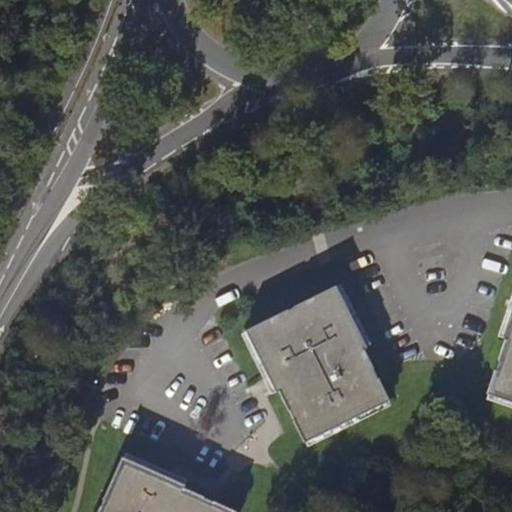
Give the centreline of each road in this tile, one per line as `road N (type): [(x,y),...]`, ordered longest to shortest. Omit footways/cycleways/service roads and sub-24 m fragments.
road 1 (residential): [(511,219),(382,231),(248,287),(179,329),(106,437)]
road 2 (unclassified): [(0,334),(72,240),(278,78)]
road 3 (unclassified): [(154,0),(123,39),(0,317)]
road 4 (tertiary): [(357,53),(511,67)]
road 5 (tertiary): [(171,0),(206,51),(239,70),(278,78)]
